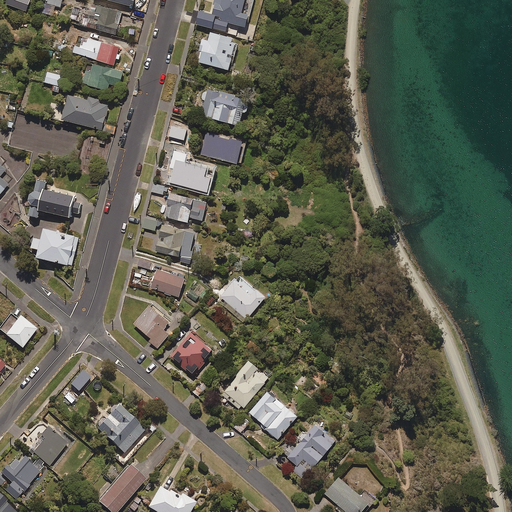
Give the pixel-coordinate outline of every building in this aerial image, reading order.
[(253,0),(214,0),(211,13),(223,16),(222,20),(248,26),(253,0)] [(98,12),(74,6),(71,18),(92,24),(92,27),(116,33),(122,11),(99,5),(98,12)] [(213,17),(197,13),(195,24),(210,27),(213,17)] [(233,36),(211,31),(209,40),(203,38),(200,49),(202,50),(199,61),(230,68),(234,54),(236,54),(238,45),(232,43),(233,36)] [(116,58),(120,59),(121,53),(118,53),(120,47),(126,48),(129,39),(112,34),(110,42),(78,33),(73,52),(114,65),(116,58)] [(66,45),(50,40),(49,45),(65,50),(66,45)] [(123,71),(95,62),(92,71),(86,69),(83,82),(108,89),(110,82),(119,85),(123,71)] [(63,75),(48,71),(45,81),(55,84),(53,90),(58,91),(63,75)] [(250,97),(208,88),(202,115),(240,124),(243,110),(247,110),(250,97)] [(109,111),(109,103),(101,101),(102,99),(89,95),(88,99),(69,93),(62,118),(114,133),(116,126),(106,123),(109,111)] [(243,139),(206,131),(201,154),(238,163),(243,139)] [(215,167),(179,158),(177,167),(173,166),(169,183),(201,192),(205,177),(212,179),(215,167)] [(0,193),(9,183),(0,176),(6,169),(0,163),(0,193)] [(47,180),(38,178),(36,189),(31,191),(30,197),(33,202),(30,213),(38,214),(40,208),(69,214),(71,209),(78,211),(80,203),(73,202),(75,194),(45,187),(47,180)] [(207,200),(170,191),(165,215),(189,221),(190,216),(203,220),(207,200)] [(159,219),(146,216),(143,226),(156,230),(159,219)] [(196,231),(163,223),(156,250),(182,257),(181,261),(190,263),(193,250),(191,249),(196,231)] [(80,237),(44,226),(42,238),(34,236),(31,246),(39,248),(37,255),(73,264),(80,237)] [(185,277),(158,268),(152,288),(179,296),(185,277)] [(266,296),(243,276),(238,282),(235,279),(220,296),(227,302),(224,305),(244,322),(266,296)] [(171,320),(151,303),(134,323),(152,338),(149,340),(158,347),(170,334),(164,328),(171,320)] [(17,319),(11,313),(0,326),(0,329),(22,347),(37,328),(20,315),(17,319)] [(214,348),(190,328),(177,344),(178,346),(170,355),(192,374),(214,348)] [(270,376),(250,359),(221,393),(241,410),(270,376)] [(80,393),(75,387),(65,397),(71,402),(80,393)] [(263,422),(261,424),(278,439),(299,415),(269,389),(250,411),(263,422)] [(146,429),(119,403),(97,426),(124,452),(146,429)] [(247,425),(241,419),(235,427),(241,432),(247,425)] [(337,439),(316,422),(287,457),(297,465),(293,470),(304,479),(337,439)] [(68,443),(48,426),(29,449),(49,465),(68,443)] [(41,473),(24,457),(19,462),(15,458),(1,472),(9,479),(2,486),(15,499),(41,473)] [(116,511),(146,478),(130,465),(98,501),(110,511),(116,511)] [(325,493),(339,504),(336,507),(341,511),(343,511),(345,510),(347,511),(361,511),(374,498),(366,490),(362,495),(340,476),(325,493)] [(169,492),(160,486),(148,507),(157,511),(190,511),(196,502),(182,493),(180,496),(170,490),(169,492)] [(17,511),(0,494),(0,511),(17,511)]
